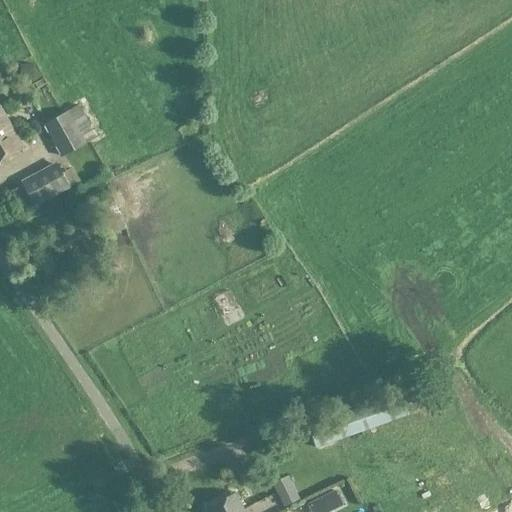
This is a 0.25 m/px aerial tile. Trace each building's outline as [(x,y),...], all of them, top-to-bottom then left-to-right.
[(0,160),(23,147),(0,106),(0,160)] [(86,143),(69,111),(44,124),(61,156),(86,143)] [(35,205),(70,187),(59,166),(24,184),(35,205)] [(107,238),(127,229),(111,195),(91,204),(107,238)] [(103,265),(91,244),(101,238),(91,217),(38,245),(50,267),(75,253),(87,274),(103,265)] [(309,427),(312,434),(317,448),(408,415),(400,393),(309,427)] [(288,475),(273,483),(284,506),(300,499),(288,475)] [(312,511),(324,511),(341,504),(335,490),(308,504),(312,511)] [(249,511),(247,507),(244,509),(235,492),(206,507),(208,511),(249,511)]
